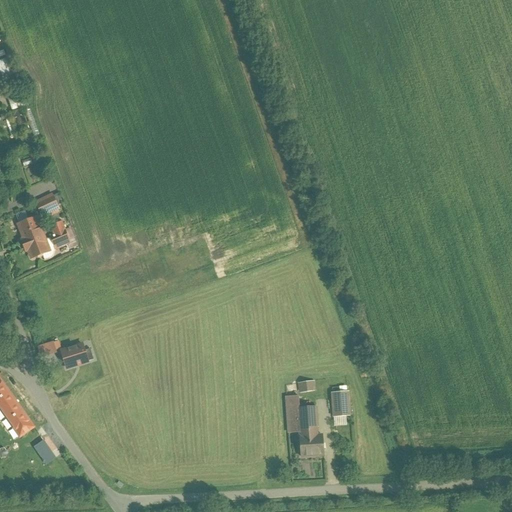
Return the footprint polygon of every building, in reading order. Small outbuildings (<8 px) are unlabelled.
[(53,195),(38,202),(45,219),(61,211),(53,195)] [(39,217),(17,225),(23,239),(18,241),(24,255),(30,253),(33,263),(54,255),(39,217)] [(62,222),(47,229),(54,248),(70,241),(62,222)] [(83,345),(72,348),(69,349),(61,352),(63,359),(67,369),(94,360),(93,359),(93,357),(92,355),(92,354),(90,349),(85,351),(83,348),(83,345)] [(34,428),(0,379),(0,409),(5,416),(12,427),(20,438),(34,428)] [(352,394),(333,395),(335,418),(353,417),(352,394)] [(299,437),(318,436),(316,407),(299,408),(298,396),(286,397),(289,434),(299,433),(299,437)] [(5,416),(0,419),(0,433),(1,435),(12,427),(5,416)] [(318,436),(299,437),(301,457),(324,456),(322,436),(318,436)]
